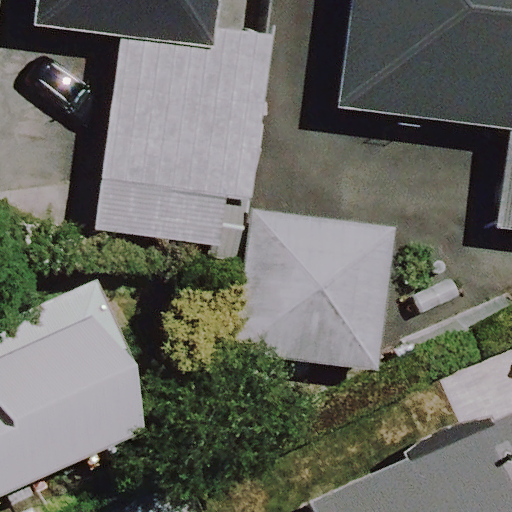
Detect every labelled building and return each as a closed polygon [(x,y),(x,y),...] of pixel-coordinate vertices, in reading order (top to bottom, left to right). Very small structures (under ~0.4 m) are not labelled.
[(28,0),(24,40),(248,66),(255,0),(28,0)] [(511,0),(336,0),(321,121),(495,142),(483,245),(511,248),(511,0)] [(379,237),(247,231),(242,370),(373,375),(379,237)] [(0,498),(123,440),(68,322),(0,353),(0,498)] [(511,511),(511,421),(307,511),(511,511)]
